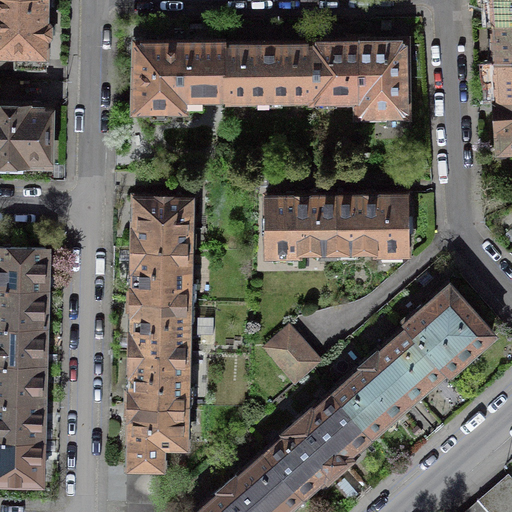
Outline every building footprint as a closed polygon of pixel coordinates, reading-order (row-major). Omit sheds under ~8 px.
[(47,20),(47,0),(0,0),(0,67),(9,68),(10,54),(15,54),(14,68),(46,69),(46,37),(48,37),(51,34),(51,28),(51,23),(48,20),(47,20)] [(511,0),(490,0),(491,17),(492,23),(511,21),(511,0)] [(493,43),(494,63),(511,61),(511,21),(492,23),(493,43)] [(358,39),(358,114),(407,114),(406,38),(364,39),(358,39)] [(225,40),(226,99),(312,98),(312,100),(313,100),(313,39),(312,39),(312,41),(269,41),(226,42),(226,40),(225,40)] [(313,39),(313,100),(357,99),(357,114),(358,114),(358,39),(351,39),(313,39)] [(226,99),(225,40),(176,40),(170,40),(165,40),(136,41),(134,109),(185,109),(185,107),(203,107),(203,97),(225,97),(225,99),(226,99)] [(495,99),(495,100),(511,99),(511,61),(494,63),(495,71),(497,98),(495,99)] [(495,105),(498,150),(511,149),(511,99),(495,100),(495,105)] [(0,161),(48,162),(49,104),(0,103),(0,161)] [(336,192),(337,249),(376,249),(376,252),(408,252),(407,191),(372,191),(336,192)] [(299,250),(337,249),(336,192),(301,192),(266,193),(267,254),(299,253),(299,250)] [(133,247),(191,248),(192,195),(172,194),(164,193),(156,193),(156,194),(134,193),(133,247)] [(0,286),(45,287),(45,265),(46,248),(0,246),(0,286)] [(190,300),(191,248),(133,247),(132,284),(131,284),(130,291),(130,298),(190,300)] [(404,321),(449,372),(492,335),(446,283),(425,302),(404,321)] [(0,324),(44,325),(44,304),(45,287),(0,286),(0,324)] [(188,352),(190,300),(130,298),(130,306),(130,313),(131,313),(130,350),(188,352)] [(406,325),(370,357),(409,401),(414,397),(445,370),(448,373),(449,372),(404,321),(402,322),(406,325)] [(0,362),(43,363),(43,342),(44,325),(0,324),(0,362)] [(289,324),(265,346),(296,382),(321,360),(305,342),(289,324)] [(187,403),(188,352),(130,350),(130,387),(128,387),(128,394),(128,402),(187,403)] [(370,357),(333,389),(372,433),(404,405),(409,401),(370,357)] [(0,400),(42,401),(42,380),(43,363),(0,362),(0,400)] [(264,449),(303,493),(338,463),(372,433),(333,389),(264,449)] [(0,438),(41,439),(42,418),(42,401),(0,400),(0,438)] [(186,445),(187,403),(128,402),(128,409),(127,416),(129,416),(128,465),(129,465),(128,501),(130,501),(159,503),(160,466),(163,466),(163,444),(186,445)] [(41,457),(41,439),(0,438),(0,479),(40,480),(41,457)] [(282,511),(303,493),(264,449),(227,481),(254,511),(282,511)] [(478,498),(477,499),(489,511),(511,511),(511,478),(508,473),(507,474),(507,475),(493,487),(479,499),(478,498)] [(254,511),(227,481),(192,511),(254,511)] [(489,511),(477,499),(478,500),(467,510),(464,511),(489,511)] [(130,511),(159,511),(159,503),(130,501),(130,511)]
